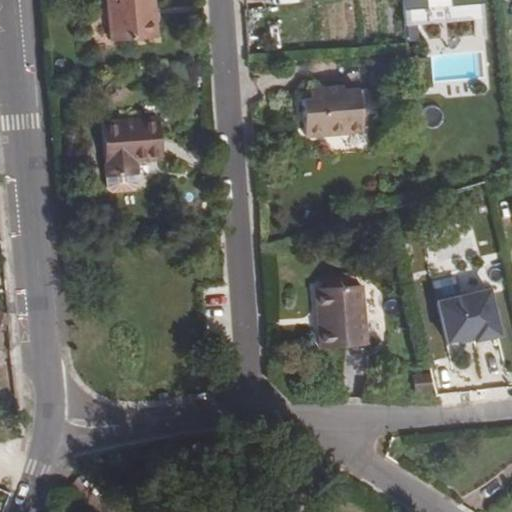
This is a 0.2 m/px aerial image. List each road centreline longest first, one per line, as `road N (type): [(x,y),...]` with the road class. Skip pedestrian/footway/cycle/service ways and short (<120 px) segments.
road 1 (tertiary): [(52,417),(14,0)]
road 2 (residential): [(250,405),(217,0)]
road 3 (residential): [(52,417),(123,425),(250,405)]
road 4 (residential): [(329,425),(511,409)]
road 5 (residential): [(329,425),(360,462),(435,511)]
